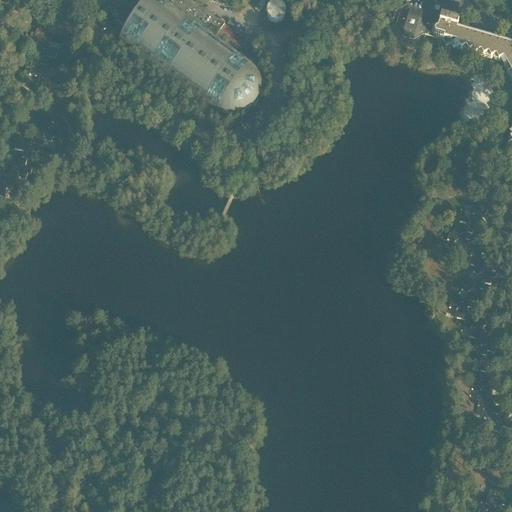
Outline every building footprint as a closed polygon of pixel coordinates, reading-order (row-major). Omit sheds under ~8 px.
[(219,24),(185,0),(168,0),(165,4),(159,0),(149,0),(144,7),(134,0),(111,0),(103,12),(127,31),(118,43),(216,115),(224,119),(237,119),(249,113),(256,104),(260,95),(261,87),(256,73),(250,65),(252,61),(246,57),(243,60),(235,54),(237,50),(226,42),(223,46),(215,40),(218,35),(238,50),(243,42),(230,32),(233,27),(228,24),(225,29),(223,27),(225,25),(221,22),(219,24)] [(262,0),(255,12),(259,15),(268,0),(262,0)] [(392,28),(385,29),(395,47),(397,44),(414,49),(415,52),(428,45),(424,37),(435,40),(435,39),(441,41),(445,48),(450,45),(453,50),(457,48),(459,52),(462,51),(466,55),(470,53),(472,57),(478,55),(479,59),(485,57),(488,62),(492,60),(494,63),(500,62),(511,84),(511,133),(510,135),(511,140),(508,143),(507,144),(509,148),(507,149),(507,150),(506,150),(505,152),(507,155),(505,156),(505,157),(511,154),(511,45),(456,30),(458,25),(457,24),(450,22),(452,11),(446,0),(403,0),(408,8),(396,15),(392,28)] [(271,8),(268,9),(267,12),(266,15),(266,17),(267,20),(268,22),(269,23),(271,24),(274,25),(277,25),(279,24),(280,23),(283,21),(284,19),(285,16),(284,13),(283,11),(282,9),(281,8),(279,7),(277,6),(274,7),(271,8)] [(30,70),(29,76),(39,79),(38,82),(45,84),(44,91),(49,92),(48,100),(52,101),(53,96),(62,99),(64,92),(58,91),(61,82),(47,78),(50,68),(46,68),(49,59),(55,60),(57,52),(48,50),(51,36),(42,33),(44,27),(37,26),(35,35),(31,34),(30,38),(37,40),(34,50),(36,51),(35,55),(42,56),(40,66),(41,67),(40,72),(30,70)] [(0,197),(4,199),(6,190),(12,192),(13,185),(16,186),(18,178),(26,181),(27,175),(28,175),(30,170),(24,169),(26,161),(30,162),(32,153),(38,155),(40,148),(42,149),(44,141),(52,143),(53,138),(56,139),(58,133),(50,131),(52,124),(45,122),(44,126),(40,125),(39,131),(37,130),(34,139),(32,138),(31,141),(27,140),(25,147),(16,145),(14,151),(23,154),(22,158),(19,157),(18,163),(15,162),(13,168),(10,168),(8,176),(6,175),(5,178),(2,177),(0,182),(0,197)] [(128,177),(116,188),(119,192),(131,180),(128,177)] [(448,236),(446,242),(454,244),(452,252),(463,255),(462,256),(470,259),(468,265),(475,267),(472,275),(480,277),(478,285),(467,282),(465,286),(462,286),(461,292),(469,294),(468,298),(467,298),(466,303),(454,300),(453,304),(450,303),(449,310),(457,312),(455,320),(465,323),(463,330),(470,332),(469,339),(475,341),(473,347),(480,349),(479,356),(475,355),(473,362),(479,364),(477,373),(480,374),(478,381),(471,380),(469,385),(472,386),(471,391),(478,393),(476,400),(480,401),(478,408),(483,409),(480,419),(494,422),(491,431),(500,433),(501,427),(511,430),(511,425),(511,423),(503,421),(505,414),(501,413),(501,411),(491,408),(493,400),(490,400),(492,395),(488,394),(489,392),(488,391),(489,387),(488,387),(490,379),(486,378),(487,375),(486,375),(487,369),(496,372),(498,365),(488,363),(490,355),(494,356),(495,351),(492,350),(494,343),(495,344),(496,340),(490,338),(489,342),(484,340),(486,333),(482,332),(483,328),(485,329),(487,322),(481,321),(481,322),(466,318),(467,314),(466,313),(467,309),(471,310),(472,304),(476,305),(479,291),(483,292),(484,287),(489,288),(492,279),(490,278),(491,273),(495,274),(497,268),(490,266),(489,267),(486,266),(486,263),(480,262),(481,256),(485,257),(487,251),(480,249),(479,250),(469,247),(467,251),(465,251),(466,246),(463,246),(465,241),(469,242),(470,236),(472,237),(474,230),(479,231),(482,221),(484,221),(487,212),(474,209),(472,216),(465,214),(463,220),(460,219),(459,224),(466,226),(463,235),(452,232),(451,237),(448,236)] [(497,511),(498,509),(499,509),(500,506),(507,508),(508,501),(502,499),(503,494),(495,491),(492,500),(486,499),(485,505),(488,506),(486,511),(483,511),(479,511),(478,511),(497,511)]
